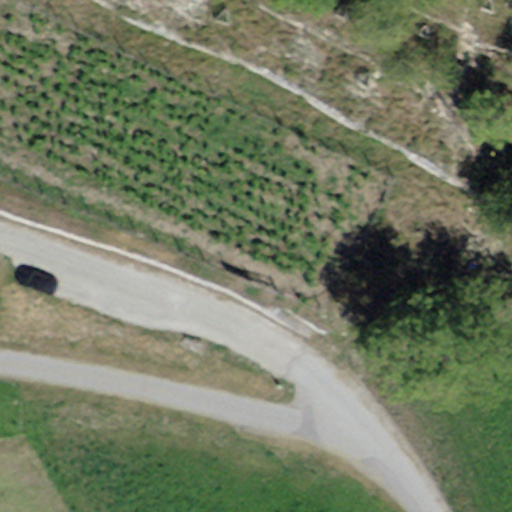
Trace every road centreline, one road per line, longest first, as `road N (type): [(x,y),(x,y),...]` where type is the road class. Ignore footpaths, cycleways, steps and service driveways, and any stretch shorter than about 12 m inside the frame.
road 1 (track): [(0,232),(239,328),(352,411),(377,436),(382,454)]
road 2 (unclassified): [(382,454),(332,427),(0,365)]
